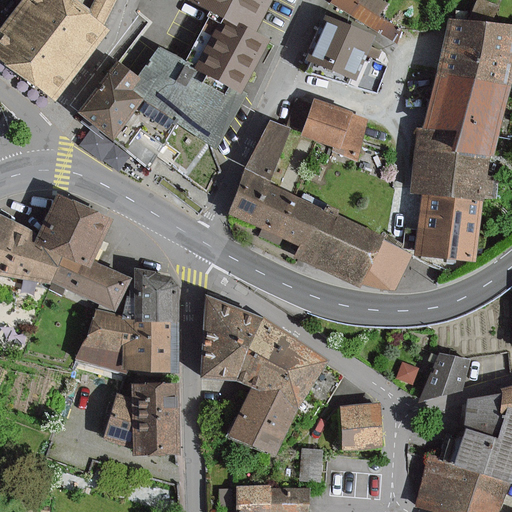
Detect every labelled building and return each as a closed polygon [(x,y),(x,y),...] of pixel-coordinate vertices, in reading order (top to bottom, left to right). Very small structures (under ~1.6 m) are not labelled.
[(113,30),(108,27),(91,14),(72,0),(25,0),(0,33),(0,55),(60,100),(113,30)] [(108,27),(121,0),(98,0),(91,14),(108,27)] [(199,0),(226,14),(256,30),(272,0),(199,0)] [(327,0),(327,1),(388,30),(394,18),(377,10),(382,0),(327,0)] [(256,30),(226,14),(198,66),(243,91),(272,38),(256,30)] [(330,16),(312,62),(358,80),(376,34),(330,16)] [(511,70),(511,27),(447,18),(439,72),(510,82),(511,70)] [(198,66),(160,46),(144,75),(134,94),(142,98),(120,138),(149,165),(175,122),(219,145),(247,93),(243,91),(198,66)] [(119,61),(82,110),(120,138),(142,98),(134,94),(144,75),(119,61)] [(499,155),(510,82),(439,72),(431,127),(458,131),(456,148),(491,154),(499,155)] [(371,119),(302,93),(289,127),(358,153),(371,119)] [(362,287),(364,284),(395,289),(412,253),(386,235),(270,185),(294,129),(273,120),(248,168),(251,169),(232,213),(301,245),(297,257),(362,287)] [(421,126),(411,191),(425,193),(484,202),(491,154),(456,148),(458,131),(431,127),(421,126)] [(66,253),(91,264),(93,261),(113,217),(60,193),(41,234),(38,240),(66,253)] [(475,261),(484,202),(425,193),(416,252),(475,261)] [(0,215),(0,271),(54,280),(66,253),(38,240),(41,234),(0,215)] [(91,264),(66,253),(54,280),(117,308),(131,278),(93,261),(91,264)] [(128,295),(127,318),(181,320),(181,314),(183,282),(137,269),(136,282),(134,282),(133,296),(128,295)] [(206,376),(239,380),(266,318),(212,295),(206,376)] [(126,344),(140,337),(127,318),(97,313),(79,359),(125,369),(126,344)] [(179,353),(181,320),(127,318),(140,337),(126,344),(125,369),(132,369),(179,371),(179,353)] [(302,411),(329,357),(266,318),(239,380),(250,385),(255,388),(302,411)] [(422,398),(465,389),(471,359),(440,351),(422,398)] [(105,440),(135,450),(135,457),(182,456),(181,381),(175,382),(133,382),(134,421),(113,415),(105,440)] [(278,457),(302,411),(255,388),(231,433),(278,457)] [(509,417),(510,412),(511,412),(511,388),(503,391),(503,393),(509,417)] [(501,439),(509,417),(503,393),(468,400),(468,427),(501,439)] [(381,404),(343,407),(347,452),(386,448),(381,404)] [(511,412),(510,412),(509,417),(501,439),(468,427),(455,464),(511,484),(511,412)] [(444,511),(500,511),(511,484),(455,464),(434,457),(417,507),(444,511)] [(310,511),(310,488),(239,489),(238,511),(310,511)]
